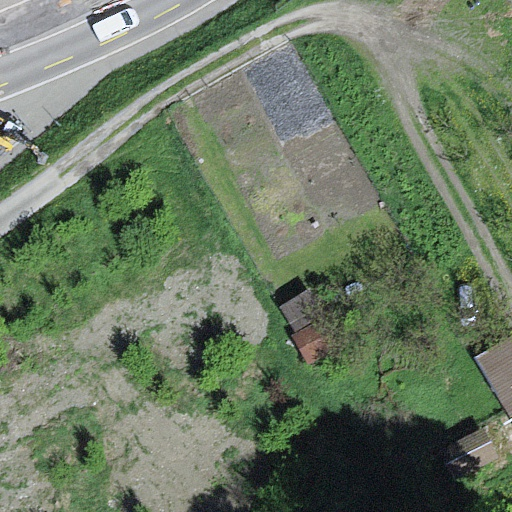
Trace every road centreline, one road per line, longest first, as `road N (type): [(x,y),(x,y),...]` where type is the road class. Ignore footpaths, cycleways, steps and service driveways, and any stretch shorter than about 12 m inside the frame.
road 1 (track): [(0,211),(216,56),(326,4)]
road 2 (tertiary): [(130,0),(0,57)]
